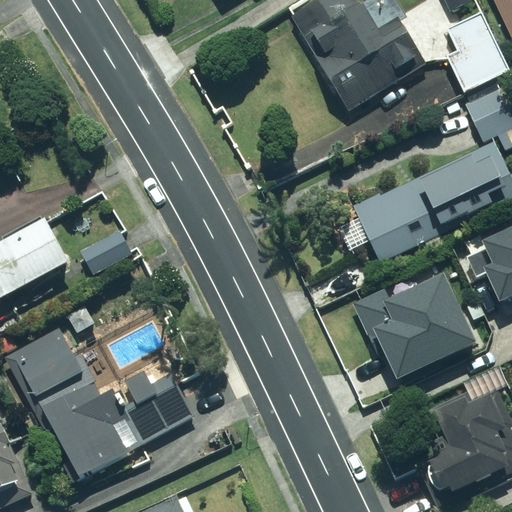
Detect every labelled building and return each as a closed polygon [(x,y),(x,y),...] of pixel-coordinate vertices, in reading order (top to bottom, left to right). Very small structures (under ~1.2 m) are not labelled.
[(358,0),(318,0),(286,20),(347,115),(422,68),(398,30),(383,39),(358,0)] [(470,0),(441,0),(451,18),(474,6),(470,0)] [(511,0),(488,0),(511,53),(511,0)] [(508,80),(477,18),(444,35),(456,58),(445,64),(464,102),(508,80)] [(463,108),(483,150),(348,215),(375,270),(511,203),(511,193),(497,162),(511,154),(511,90),(510,86),(463,108)] [(0,251),(0,301),(62,268),(40,229),(0,251)] [(511,232),(469,254),(501,319),(511,313),(511,232)] [(77,254),(89,279),(130,259),(118,234),(77,254)] [(392,304),(386,292),(352,308),(392,388),(472,348),(439,280),(392,304)] [(99,400),(57,324),(2,354),(66,493),(196,422),(170,375),(150,386),(143,373),(121,386),(127,398),(120,401),(114,391),(99,400)] [(440,464),(421,472),(437,507),(506,476),(500,463),(505,461),(496,442),(503,439),(484,398),(468,405),(465,398),(419,418),(440,464)] [(4,455),(8,454),(0,438),(0,498),(13,491),(3,472),(11,468),(4,455)] [(192,511),(186,500),(178,504),(174,496),(145,511),(192,511)]
